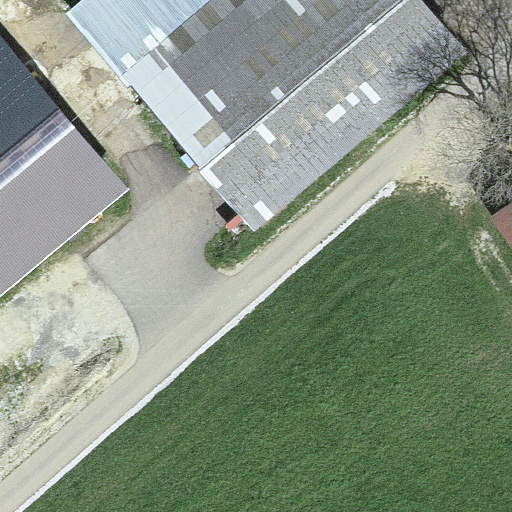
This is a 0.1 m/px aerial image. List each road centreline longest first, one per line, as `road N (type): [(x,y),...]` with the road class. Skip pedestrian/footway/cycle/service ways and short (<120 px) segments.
road 1 (unclassified): [(0,500),(260,266),(425,152),(511,75)]
road 2 (track): [(511,296),(425,152)]
